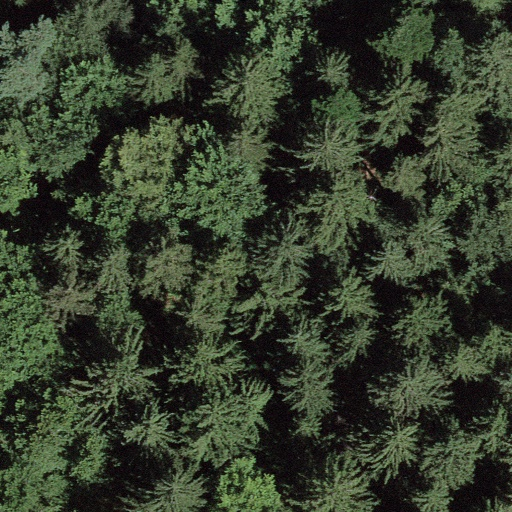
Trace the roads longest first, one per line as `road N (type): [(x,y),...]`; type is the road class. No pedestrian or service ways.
road 1 (track): [(242,0),(355,511)]
road 2 (track): [(226,0),(0,174)]
